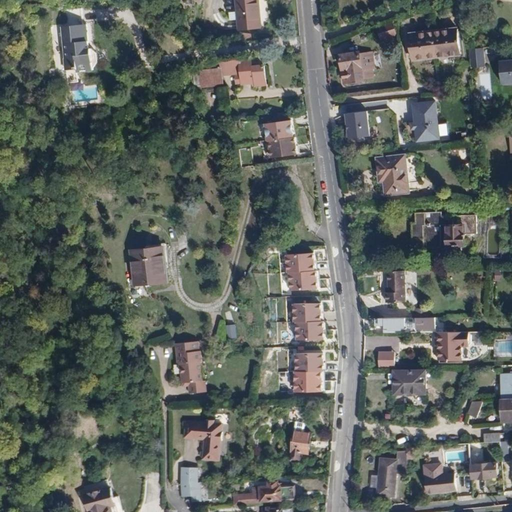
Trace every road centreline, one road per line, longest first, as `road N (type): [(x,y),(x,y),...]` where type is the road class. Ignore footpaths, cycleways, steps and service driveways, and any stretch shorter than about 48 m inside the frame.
road 1 (tertiary): [(307,0),(354,327),(339,511)]
road 2 (residential): [(390,511),(511,498)]
